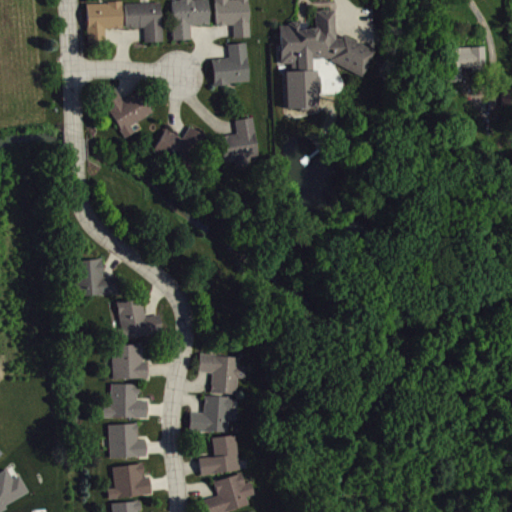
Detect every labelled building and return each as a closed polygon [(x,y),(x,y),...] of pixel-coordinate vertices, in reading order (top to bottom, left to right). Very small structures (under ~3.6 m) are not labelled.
[(173,5),(174,45),(193,44),(192,30),(211,29),(210,3),(193,4),(193,0),(181,0),(181,5),(173,5)] [(218,30),(235,30),(235,42),(251,42),(249,0),(239,0),(239,2),(217,3),(218,30)] [(88,8),(89,46),(104,46),(104,33),(124,33),(124,7),(88,8)] [(127,8),(127,32),(146,32),(146,47),(163,46),(163,7),(127,8)] [(364,81),(376,55),(348,41),(337,42),(337,14),(317,15),(317,32),(309,33),(309,26),(291,27),(289,30),(281,30),(282,68),(289,68),(287,76),(288,113),(319,112),(318,99),(320,96),(319,77),(313,74),(313,63),(327,63),(364,81)] [(215,89),(250,88),(248,48),(230,48),(230,63),(214,63),(215,89)] [(464,86),(464,74),(487,73),(487,51),(450,53),(451,87),(464,86)] [(132,130),(153,117),(140,95),(124,105),(117,93),(102,102),(126,142),(136,137),(132,130)] [(511,93),(503,94),(503,112),(511,112),(511,93)] [(236,125),(238,139),(220,141),(223,168),(236,166),(237,172),(250,170),(250,162),(260,161),(255,122),(236,125)] [(184,143),(166,133),(154,156),(187,173),(205,139),(190,131),(184,143)] [(120,299),(119,281),(104,281),(104,264),(77,265),(79,301),(120,299)] [(119,306),(123,343),(163,339),(161,319),(146,321),(144,304),(119,306)] [(149,383),(149,366),(144,366),(143,349),(113,350),(114,384),(149,383)] [(213,398),(238,399),(239,382),(247,383),(247,371),(240,371),(241,361),(201,359),(200,377),(213,377),(213,398)] [(149,405),(140,405),(140,389),(113,388),(112,412),(105,411),(105,422),(149,423),(149,405)] [(230,437),(230,424),(238,425),(239,412),(233,412),(233,401),(206,400),(206,418),(192,417),(191,436),(230,437)] [(111,463),(148,462),(148,444),(140,445),(139,428),(110,429),(111,463)] [(242,474),(236,439),(213,443),(216,461),(200,463),(203,480),(242,474)] [(153,498),(151,481),(146,481),(144,468),(114,472),(117,493),(109,494),(111,504),(153,498)] [(14,484),(9,474),(0,478),(0,511),(5,511),(31,499),(22,480),(14,484)] [(244,511),(251,510),(248,501),(256,499),(252,486),(246,488),(243,477),(215,485),(219,500),(205,504),(207,511),(244,511)]
